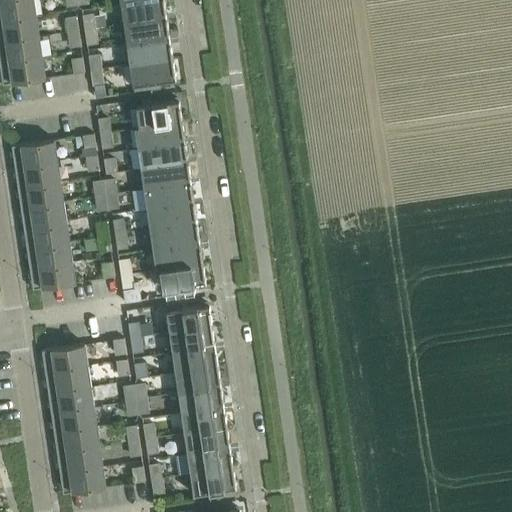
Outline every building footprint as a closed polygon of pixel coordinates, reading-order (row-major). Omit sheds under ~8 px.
[(34,0),(0,0),(0,21),(37,16),(34,0)] [(165,0),(144,0),(122,3),(125,23),(168,17),(165,0)] [(84,17),(86,29),(97,28),(95,15),(84,17)] [(37,16),(0,21),(0,42),(40,36),(37,16)] [(168,17),(125,23),(128,44),(171,37),(168,17)] [(67,19),(68,32),(80,30),(78,18),(67,19)] [(97,28),(86,29),(88,42),(99,40),(97,28)] [(80,30),(68,32),(70,45),(82,43),(80,30)] [(40,36),(0,42),(0,59),(0,63),(43,56),(40,36)] [(171,37),(128,44),(131,64),(174,58),(171,37)] [(90,57),(92,70),(103,68),(101,55),(90,57)] [(43,56),(0,63),(4,84),(46,78),(43,56)] [(174,58),(131,64),(135,92),(161,88),(160,81),(177,79),(174,58)] [(73,61),(75,73),(86,72),(84,59),(73,61)] [(103,68),(92,70),(93,82),(105,81),(103,68)] [(136,126),(137,128),(183,121),(180,100),(137,106),(140,126),(136,126)] [(110,119),(99,120),(101,133),(112,131),(110,119)] [(183,121),(137,128),(139,148),(186,141),(183,121)] [(112,131),(101,133),(103,146),(114,144),(112,131)] [(95,133),(84,135),(85,147),(97,146),(95,133)] [(13,145),(16,166),(59,160),(55,139),(13,145)] [(186,141),(139,148),(142,168),(189,161),(186,141)] [(98,154),(87,156),(89,168),(100,167),(98,154)] [(116,159),(105,161),(107,173),(118,172),(116,159)] [(59,160),(16,166),(19,187),(62,180),(59,160)] [(189,161),(142,168),(145,188),(192,181),(189,161)] [(62,180),(19,187),(22,207),(65,200),(62,180)] [(116,180),(105,181),(107,194),(118,192),(116,180)] [(94,183),(96,196),(107,194),(105,181),(94,183)] [(192,181),(145,188),(148,208),(195,202),(192,181)] [(118,192),(107,194),(109,207),(120,205),(118,192)] [(107,194),(96,196),(98,208),(109,207),(107,194)] [(65,200),(22,207),(25,227),(68,221),(65,200)] [(195,202),(148,208),(151,229),(198,222),(195,202)] [(114,221),(116,234),(127,232),(125,220),(114,221)] [(68,221),(25,227),(28,247),(71,241),(68,221)] [(97,224),(99,237),(110,235),(108,222),(97,224)] [(198,222),(151,229),(154,249),(201,242),(198,222)] [(127,232),(116,234),(118,247),(129,245),(127,232)] [(110,235),(99,237),(101,249),(112,247),(110,235)] [(71,241),(28,247),(31,267),(74,261),(71,241)] [(201,242),(154,249),(157,269),(204,262),(201,242)] [(120,262),(122,274),(133,273),(131,260),(120,262)] [(74,261),(31,267),(34,289),(77,282),(74,261)] [(204,262),(157,269),(158,270),(162,270),(165,290),(207,283),(204,262)] [(103,265),(105,278),(116,276),(114,264),(103,265)] [(133,273),(122,274),(124,287),(135,285),(133,273)] [(210,304),(168,310),(168,311),(171,332),(213,325),(210,304)] [(141,323),(129,325),(131,338),(143,336),(141,323)] [(213,325),(171,332),(174,352),(216,346),(213,325)] [(143,336),(131,338),(133,350),(144,349),(143,336)] [(125,338),(114,339),(116,352),(127,350),(125,338)] [(43,350),(46,371),(89,365),(86,343),(59,347),(43,350)] [(216,346),(174,352),(177,372),(219,366),(216,346)] [(128,359),(117,360),(119,373),(130,371),(128,359)] [(147,364),(135,365),(137,378),(149,376),(147,364)] [(89,365),(46,371),(49,391),(92,385),(89,365)] [(219,366),(177,372),(180,392),(222,386),(219,366)] [(146,384),(135,386),(137,399),(148,397),(146,384)] [(92,385),(49,391),(52,411),(95,405),(92,385)] [(124,388),(126,400),(137,399),(135,386),(124,388)] [(222,386),(180,392),(183,412),(225,406),(222,386)] [(148,397),(137,399),(139,411),(150,410),(148,397)] [(137,399),(126,400),(128,413),(139,411),(137,399)] [(95,405),(52,411),(55,431),(98,425),(95,405)] [(225,406),(183,412),(186,433),(228,426),(225,406)] [(144,426),(146,439),(157,437),(156,424),(144,426)] [(98,425),(55,431),(58,452),(101,445),(98,425)] [(228,426),(186,433),(189,453),(231,446),(228,426)] [(127,429),(129,441),(140,439),(138,427),(127,429)] [(157,437),(146,439),(148,451),(159,449),(157,437)] [(140,439),(129,441),(131,454),(142,452),(140,439)] [(101,445),(58,452),(61,472),(104,465),(101,445)] [(231,446),(189,453),(192,473),(234,467),(231,446)] [(104,465),(61,472),(64,493),(80,491),(107,487),(104,465)] [(150,466),(152,479),(163,477),(162,465),(150,466)] [(234,467),(192,473),(195,494),(237,488),(234,467)] [(133,470),(135,482),(146,481),(144,468),(133,470)] [(163,477),(152,479),(154,491),(165,490),(163,477)]
